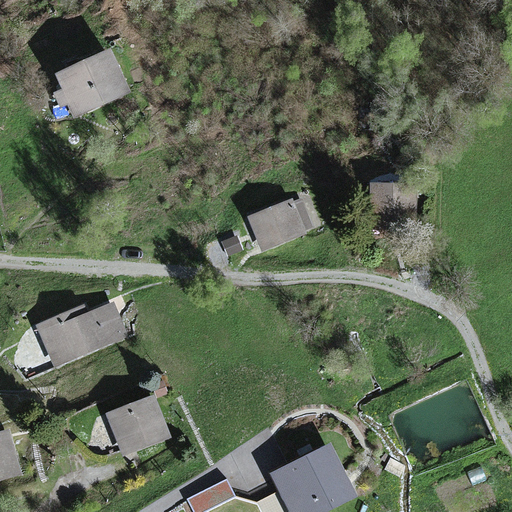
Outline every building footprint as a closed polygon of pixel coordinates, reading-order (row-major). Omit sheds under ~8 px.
[(111,54),(54,80),(74,124),(131,98),(111,54)] [(417,189),(371,188),(371,234),(416,235),(417,189)] [(298,199),(249,220),(263,255),(313,234),(298,199)] [(239,239),(225,245),(230,258),(245,252),(239,239)] [(116,304),(39,337),(55,373),(131,340),(116,304)] [(155,400),(108,417),(125,461),(172,444),(155,400)] [(10,433),(0,436),(0,484),(24,477),(10,433)] [(330,450),(270,478),(286,511),(336,511),(356,503),(330,450)]
